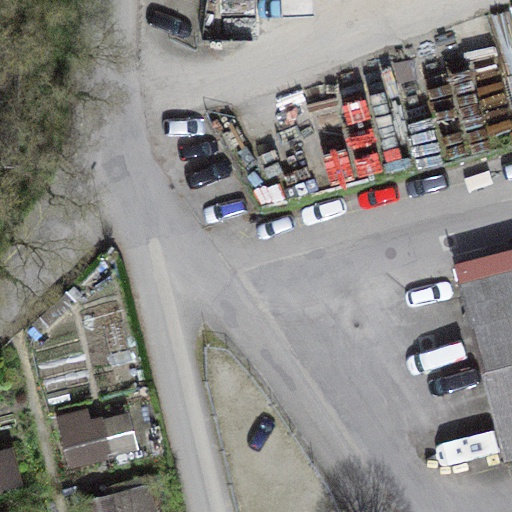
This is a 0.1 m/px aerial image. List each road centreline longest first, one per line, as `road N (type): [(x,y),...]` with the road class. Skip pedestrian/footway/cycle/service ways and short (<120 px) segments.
road 1 (unclassified): [(131,184),(293,395),(369,511)]
road 2 (residential): [(131,184),(216,511)]
road 3 (unknown): [(293,395),(406,448),(478,471),(511,472)]
road 4 (track): [(59,511),(5,302)]
road 5 (residential): [(129,0),(121,85),(131,184)]
road 6 (track): [(0,307),(131,184)]
